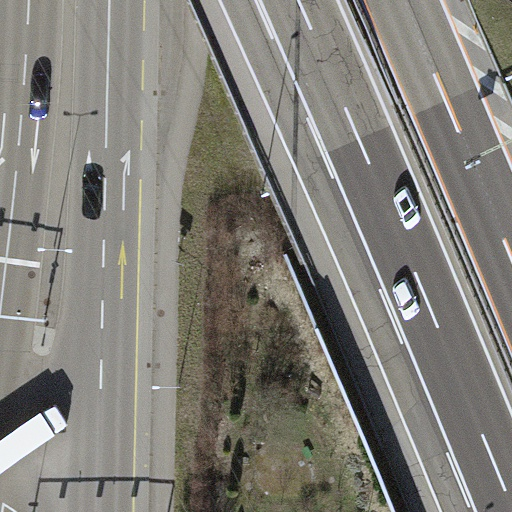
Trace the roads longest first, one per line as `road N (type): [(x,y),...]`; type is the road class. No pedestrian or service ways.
road 1 (motorway): [(298,0),(511,510)]
road 2 (secondary): [(98,477),(109,0)]
road 3 (secondary): [(28,0),(0,307)]
road 4 (motorway): [(511,256),(405,0)]
